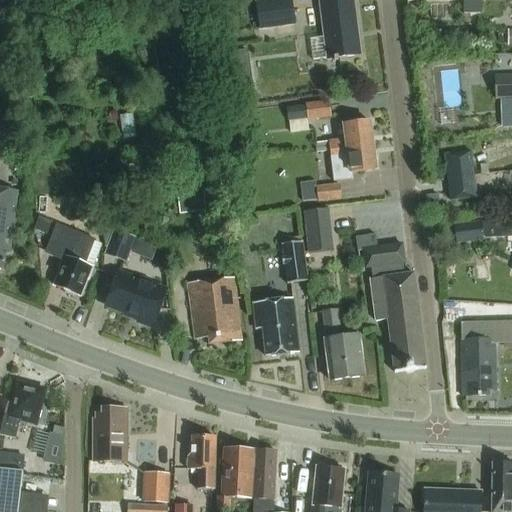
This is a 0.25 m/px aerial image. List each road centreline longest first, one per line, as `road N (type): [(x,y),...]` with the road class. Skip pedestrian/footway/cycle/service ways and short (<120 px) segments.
road 1 (residential): [(438,434),(385,0)]
road 2 (tertiary): [(438,434),(229,404),(74,352)]
road 3 (residential): [(70,511),(74,352)]
